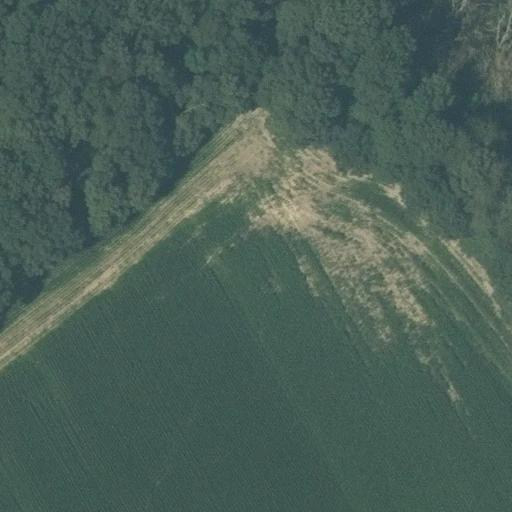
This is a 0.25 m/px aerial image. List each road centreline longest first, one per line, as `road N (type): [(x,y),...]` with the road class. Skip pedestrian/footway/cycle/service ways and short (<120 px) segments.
road 1 (track): [(261,0),(0,238)]
road 2 (unknown): [(282,0),(511,263)]
